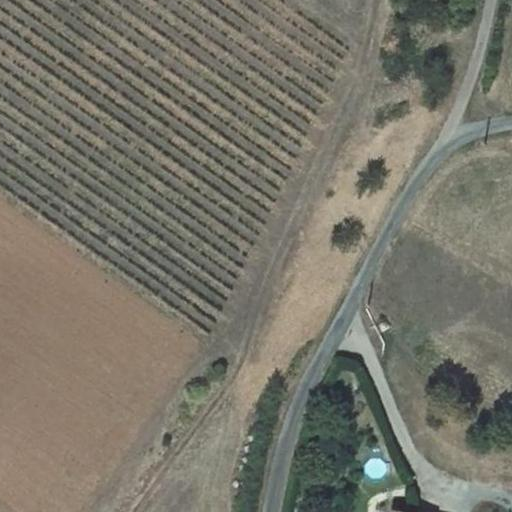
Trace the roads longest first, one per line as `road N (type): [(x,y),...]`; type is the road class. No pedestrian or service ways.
road 1 (unclassified): [(511,121),(449,136),(389,228),(322,353),(271,511)]
road 2 (unknown): [(334,330),(378,346),(407,438),(442,471)]
road 3 (track): [(489,0),(449,136)]
